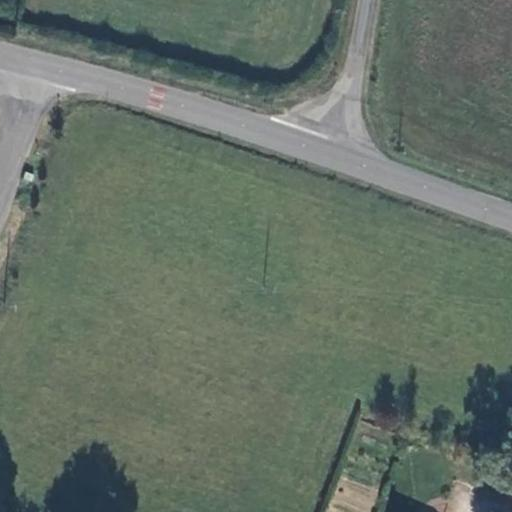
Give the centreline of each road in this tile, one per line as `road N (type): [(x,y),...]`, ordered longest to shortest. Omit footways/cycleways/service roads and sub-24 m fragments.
road 1 (tertiary): [(51,67),(324,152)]
road 2 (tertiary): [(324,152),(511,218)]
road 3 (unclassified): [(366,0),(324,152)]
road 4 (unclassified): [(51,67),(0,199)]
